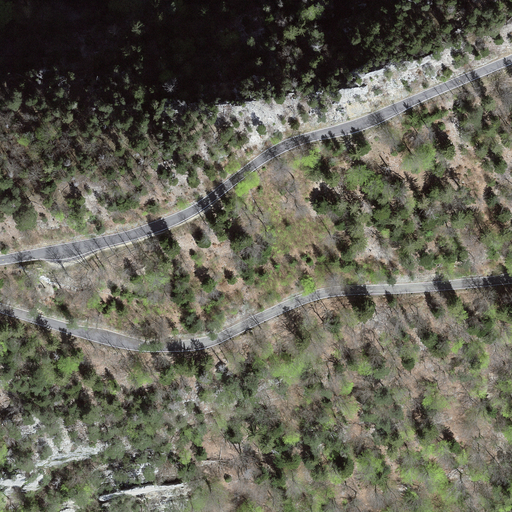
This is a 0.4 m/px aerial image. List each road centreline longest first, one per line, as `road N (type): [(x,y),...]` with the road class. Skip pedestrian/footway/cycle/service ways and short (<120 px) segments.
road 1 (tertiary): [(0,259),(155,226),(289,143),(511,58)]
road 2 (tertiary): [(511,276),(329,291),(177,345),(105,338),(0,306)]
